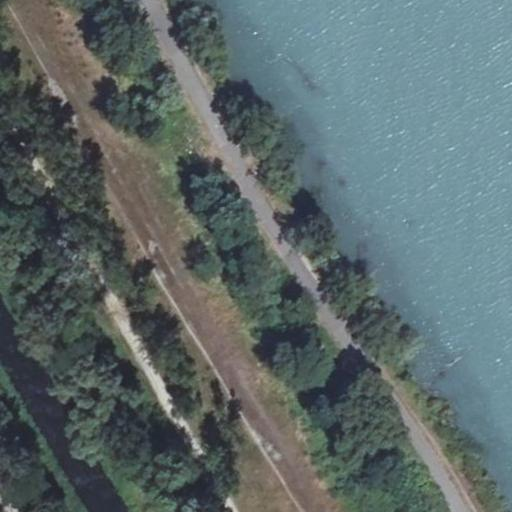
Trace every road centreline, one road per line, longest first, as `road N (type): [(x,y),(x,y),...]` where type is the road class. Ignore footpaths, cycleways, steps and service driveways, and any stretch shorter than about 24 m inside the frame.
road 1 (track): [(7,0),(310,511)]
road 2 (track): [(229,511),(0,96)]
